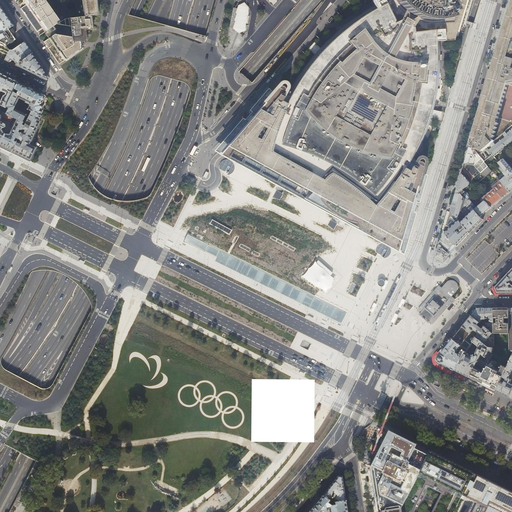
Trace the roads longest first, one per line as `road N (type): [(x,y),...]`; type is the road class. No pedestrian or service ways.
road 1 (primary): [(4,511),(202,138),(317,0)]
road 2 (primary): [(306,0),(187,147),(0,503)]
road 3 (trunk): [(183,0),(119,185),(10,370)]
road 4 (trunk): [(74,314),(151,167),(203,0)]
road 5 (unclassified): [(451,264),(436,271),(423,257),(499,0)]
road 6 (trunk): [(159,0),(40,270)]
road 7 (primary): [(372,359),(139,245)]
road 8 (primary): [(125,274),(357,389)]
road 9 (trunk): [(0,423),(32,361),(47,288),(35,226),(0,190)]
road 10 (trunk): [(142,0),(76,150),(43,178),(0,175)]
road 11 (trunk): [(112,154),(10,370)]
road 12 (primary): [(26,404),(43,407),(59,397),(125,274)]
road 13 (trunk): [(0,469),(71,335),(74,314)]
road 14 (trunk): [(186,49),(148,60),(112,154)]
road 15 (trunk): [(112,154),(40,270)]
road 16 (trunk): [(0,414),(74,314)]
road 17 (tertiary): [(251,94),(329,0)]
road 18 (trunk): [(0,210),(17,261),(0,326)]
road 19 (primary): [(139,245),(192,137)]
